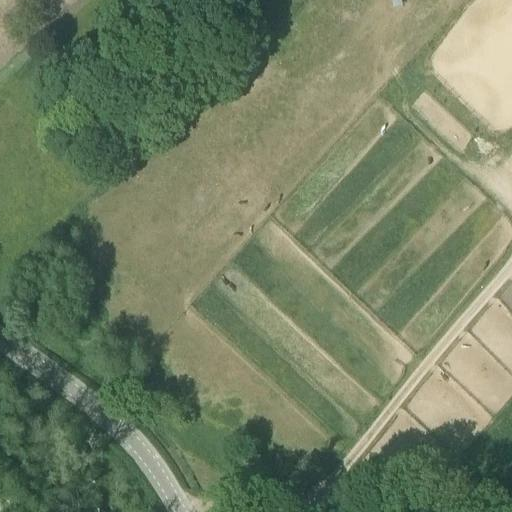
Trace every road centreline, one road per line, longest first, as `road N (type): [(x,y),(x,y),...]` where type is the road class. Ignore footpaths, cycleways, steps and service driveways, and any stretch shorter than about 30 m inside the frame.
road 1 (track): [(336,477),(511,264)]
road 2 (unclassified): [(180,511),(121,429),(0,337)]
road 3 (track): [(176,504),(298,502),(336,477)]
